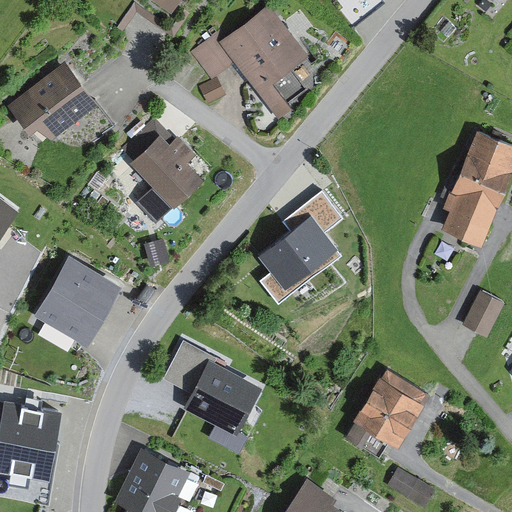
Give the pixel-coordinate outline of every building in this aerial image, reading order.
[(161,0),(181,14),(190,0),(161,0)] [(211,79),(235,61),(279,121),(296,109),(278,85),(310,62),(271,8),(226,41),(220,33),(192,53),(211,79)] [(74,67),(13,104),(38,144),(99,107),(74,67)] [(511,181),(511,142),(479,132),(445,233),(490,248),(511,181)] [(170,137),(137,164),(178,213),(211,185),(170,137)] [(0,194),(0,234),(24,209),(0,194)] [(321,209),(257,253),(287,296),(351,252),(321,209)] [(72,251),(29,317),(84,345),(118,280),(72,251)] [(510,306),(481,290),(462,324),(491,340),(510,306)] [(269,385),(213,358),(189,409),(245,436),(269,385)] [(430,404),(383,378),(356,426),(403,452),(430,404)] [(7,388),(0,424),(0,474),(48,480),(61,397),(7,388)] [(185,511),(202,476),(146,449),(121,500),(145,511),(185,511)] [(437,490),(400,469),(389,489),(426,509),(437,490)] [(351,511),(353,510),(307,481),(287,511),(351,511)]
